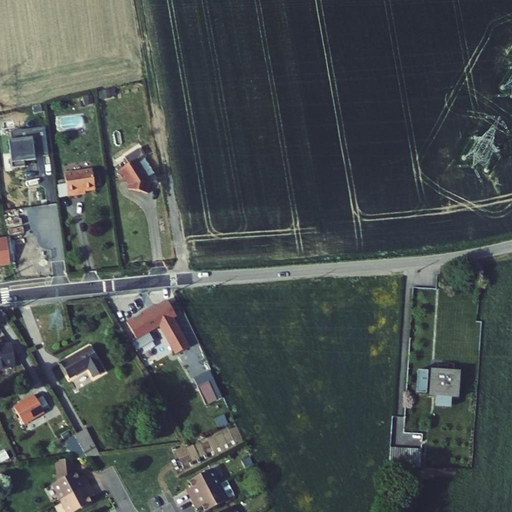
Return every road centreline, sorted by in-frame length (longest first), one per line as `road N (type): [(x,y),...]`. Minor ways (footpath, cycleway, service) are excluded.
road 1 (unclassified): [(167,280),(414,262),(511,246)]
road 2 (residential): [(0,297),(167,280)]
